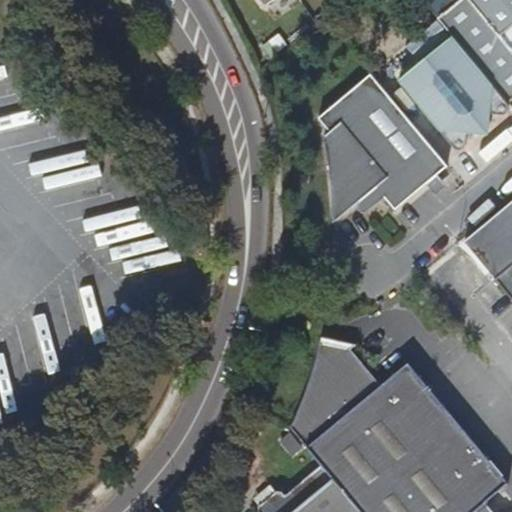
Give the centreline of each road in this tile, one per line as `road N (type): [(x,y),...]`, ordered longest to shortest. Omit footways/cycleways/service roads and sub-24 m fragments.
road 1 (secondary): [(127,511),(200,417),(235,323),(241,279),(246,200),(238,147),(225,97),(170,0)]
road 2 (unclassified): [(511,170),(373,283)]
